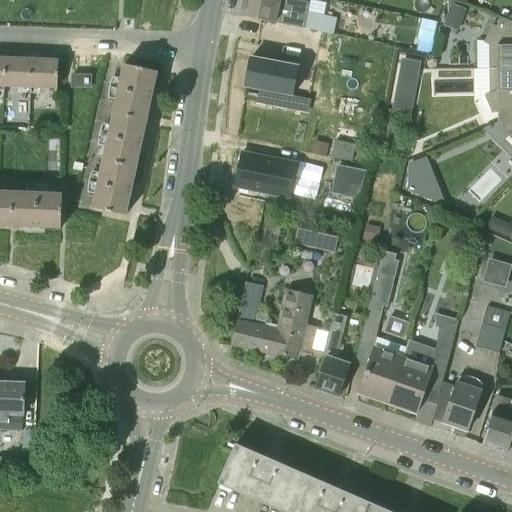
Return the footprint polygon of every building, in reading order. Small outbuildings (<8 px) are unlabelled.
[(302,28),(305,14),(276,8),(277,0),(243,0),(241,16),(302,28)] [(466,9),(452,4),(449,11),(463,17),(466,9)] [(329,31),(332,17),(314,14),(311,29),(329,31)] [(497,69),(511,68),(511,21),(500,16),(496,28),(492,26),(486,41),(497,46),(497,69)] [(430,53),(437,22),(420,18),(416,38),(419,39),(416,50),(430,53)] [(297,66),(250,57),(245,87),(292,96),(297,66)] [(30,88),(31,59),(5,58),(4,87),(30,88)] [(31,59),(30,88),(58,89),(59,60),(31,59)] [(405,64),(405,77),(417,77),(417,64),(405,64)] [(114,112),(147,120),(157,72),(124,65),(114,112)] [(511,68),(497,69),(497,92),(486,96),(493,111),(497,110),(501,121),(511,115),(511,68)] [(91,88),(91,75),(75,75),(75,88),(91,88)] [(414,93),(394,89),(390,109),(410,113),(414,93)] [(114,112),(103,160),(136,167),(147,120),(114,112)] [(511,115),(501,121),(506,133),(511,130),(511,115)] [(397,152),(403,124),(382,119),(375,147),(397,152)] [(354,145),(334,140),(330,156),(350,161),(354,145)] [(325,157),(328,144),(313,141),(310,154),(325,157)] [(296,164),(242,152),(235,187),(289,197),(296,164)] [(136,167),(103,160),(93,208),(126,216),(136,167)] [(365,172),(339,167),(334,192),(357,197),(365,172)] [(436,179),(406,191),(446,206),(436,179)] [(0,192),(0,226),(12,227),(13,193),(0,192)] [(13,193),(12,227),(61,228),(62,195),(13,193)] [(496,233),(501,221),(491,217),(484,214),(479,226),(486,229),(496,233)] [(281,225),(282,220),(269,217),(267,222),(281,225)] [(276,248),(281,225),(267,222),(266,222),(261,245),(276,248)] [(337,248),(341,233),(302,223),(298,240),(317,245),(317,243),(337,248)] [(380,252),(362,249),(359,263),(377,267),(380,252)] [(374,344),(374,349),(358,394),(365,396),(368,389),(374,391),(372,396),(388,402),(403,359),(407,348),(376,338),(383,308),(387,309),(399,262),(394,260),(396,254),(383,251),(360,341),(374,344)] [(487,278),(509,283),(511,270),(511,262),(492,257),(487,278)] [(246,285),(233,344),(295,358),(297,351),(311,354),(316,330),(302,327),(308,297),(287,292),(278,332),(252,326),(260,288),(246,285)] [(499,353),(510,313),(487,306),(475,346),(499,353)] [(337,354),(348,316),(333,312),(321,356),(327,358),(316,388),(339,396),(350,364),(334,359),(336,354),(337,354)] [(407,348),(403,359),(388,402),(404,407),(406,402),(412,404),(409,412),(416,414),(425,388),(439,393),(454,332),(439,328),(435,349),(414,342),(407,346),(407,348)] [(0,382),(0,422),(7,422),(7,415),(23,416),(24,384),(0,382)] [(457,384),(442,424),(456,429),(454,435),(464,438),(466,432),(467,432),(481,392),(457,384)] [(511,436),(511,399),(497,395),(482,446),(507,453),(511,436)] [(281,511),(286,511),(303,474),(235,444),(218,484),(281,511)] [(21,451),(20,476),(33,476),(34,451),(21,451)] [(0,473),(14,473),(14,457),(0,457),(0,473)] [(286,511),(366,511),(371,504),(303,474),(286,511)]
